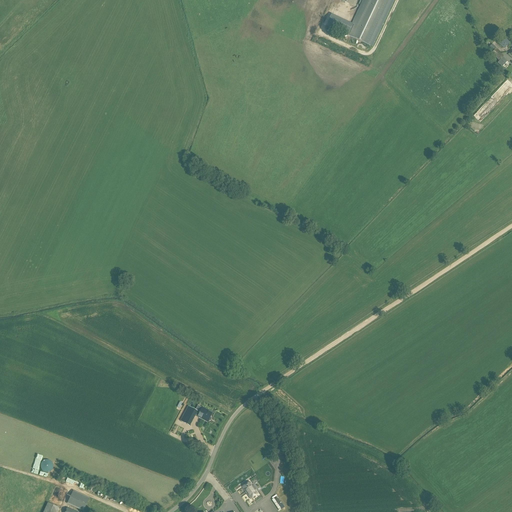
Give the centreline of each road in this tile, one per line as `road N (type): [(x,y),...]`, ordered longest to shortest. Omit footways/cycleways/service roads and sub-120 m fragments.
road 1 (track): [(257,395),(511,225)]
road 2 (unclassified): [(171,511),(204,475),(227,425),(257,395)]
